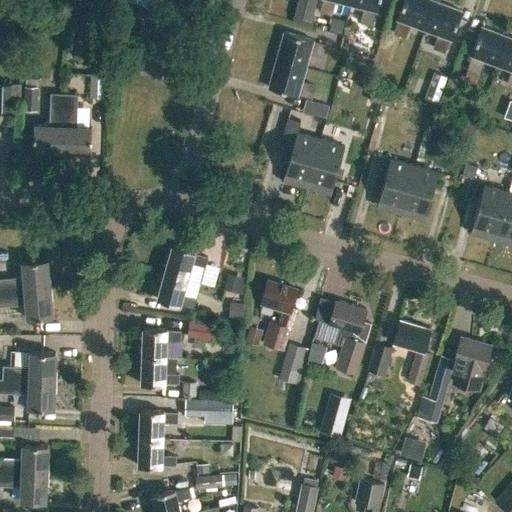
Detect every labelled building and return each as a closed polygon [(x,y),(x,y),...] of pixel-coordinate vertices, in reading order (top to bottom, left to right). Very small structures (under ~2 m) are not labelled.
[(315,0),(297,0),(293,16),(295,17),(311,21),(315,0)] [(335,0),(349,4),(349,0),(321,0),(319,12),(331,15),(335,0)] [(359,22),(372,25),(376,11),(377,11),(379,0),(349,0),(349,4),(363,8),(359,22)] [(410,24),(423,29),(434,1),(430,0),(403,0),(396,19),(398,19),(392,34),(404,38),(410,24)] [(432,48),(444,52),(449,39),(450,39),(461,11),(434,1),(423,29),(437,34),(432,48)] [(333,17),(330,30),(343,33),(346,20),(333,17)] [(484,60),(497,65),(508,37),(481,27),(470,55),(471,55),(466,69),(478,74),(484,60)] [(276,60),(304,68),(308,54),(323,58),(326,45),(312,41),(312,40),(284,32),(276,60)] [(506,84),(511,86),(511,38),(508,37),(497,65),(511,70),(506,84)] [(96,66),(108,66),(108,54),(96,54),(96,66)] [(297,94),(311,98),(315,86),(301,82),(304,68),(276,60),(268,87),(297,96),(297,94)] [(91,96),(106,97),(108,73),(92,72),(91,96)] [(444,87),(448,77),(435,73),(432,82),(444,87)] [(10,84),(0,83),(0,108),(9,109),(10,84)] [(20,105),(34,106),(35,84),(20,84),(20,105)] [(61,151),(89,153),(90,125),(76,124),(77,94),(76,94),(76,88),(65,88),(64,94),(61,151)] [(33,150),(61,151),(64,94),(50,93),(49,123),(34,123),(33,150)] [(323,104),(320,115),(327,117),(330,106),(323,104)] [(320,139),(297,132),(299,124),(287,121),(283,136),(293,139),(294,140),(291,150),(285,173),(309,180),(320,139)] [(333,186),(344,145),(341,145),(320,139),(309,180),(333,186)] [(409,182),(414,165),(390,158),(379,199),(403,206),(409,182)] [(427,213),(438,172),(414,165),(409,182),(403,206),(427,213)] [(497,232),(508,191),(484,184),(472,225),(497,232)] [(511,236),(511,192),(508,191),(497,232),(511,236)] [(165,272),(187,278),(191,262),(204,265),(206,257),(193,253),(194,251),(172,245),(165,272)] [(0,291),(49,287),(46,259),(22,261),(23,277),(0,278),(0,291)] [(221,287),(240,292),(243,281),(240,280),(241,275),(225,271),(221,287)] [(179,304),(193,308),(196,298),(182,294),(187,278),(165,272),(157,299),(179,305),(179,304)] [(278,324),(291,328),(297,306),(292,305),(297,288),(267,279),(260,303),(283,309),(278,324)] [(49,287),(0,291),(0,304),(25,303),(26,318),(52,316),(49,287)] [(335,366),(355,373),(365,342),(364,342),(370,323),(362,320),(366,309),(335,299),(328,322),(339,326),(339,328),(343,336),(345,337),(335,366)] [(406,381),(420,384),(429,352),(424,351),(430,328),(399,319),(392,342),(416,349),(406,381)] [(216,341),(218,326),(191,322),(189,337),(216,341)] [(268,322),(262,344),(282,350),(289,328),(268,322)] [(244,342),(257,346),(262,331),(250,326),(244,342)] [(143,328),(142,356),(165,357),(166,340),(180,340),(180,330),(166,330),(166,329),(143,328)] [(452,367),(457,368),(454,381),(477,388),(490,345),(461,337),(452,367)] [(375,342),(367,369),(384,374),(392,347),(375,342)] [(302,372),(298,371),(305,348),(288,343),(278,378),(298,384),(302,372)] [(0,377),(54,380),(55,351),(29,350),(28,369),(18,369),(18,366),(0,364),(0,377)] [(435,375),(447,378),(452,357),(440,354),(435,375)] [(164,384),(178,384),(178,374),(165,374),(165,357),(142,356),(141,383),(164,384)] [(433,376),(428,397),(422,395),(416,416),(430,420),(436,399),(443,401),(448,380),(433,376)] [(27,408),(53,409),(54,380),(0,377),(0,391),(18,392),(18,389),(27,389),(27,408)] [(183,396),(196,396),(197,381),(183,381),(183,396)] [(331,393),(321,432),(337,436),(341,437),(352,399),(331,393)] [(205,416),(205,423),(234,424),(235,400),(185,398),(185,415),(205,416)] [(0,419),(14,420),(14,406),(0,405),(0,419)] [(140,409),(139,437),(162,438),(163,422),(177,422),(177,412),(163,412),(163,410),(140,409)] [(0,440),(14,441),(14,424),(0,423),(0,440)] [(398,453),(419,458),(424,439),(403,434),(398,453)] [(138,465),(161,466),(161,465),(175,466),(176,455),(161,454),(162,438),(139,437),(138,465)] [(21,472),(46,473),(47,444),(22,443),(21,472)] [(0,471),(10,472),(11,458),(0,457),(0,471)] [(198,473),(210,472),(209,464),(197,465),(198,473)] [(410,464),(408,472),(420,475),(422,467),(410,464)] [(10,472),(0,471),(0,484),(21,485),(20,500),(45,501),(46,473),(21,472),(10,472)] [(194,476),(196,489),(221,486),(220,473),(194,476)] [(355,505),(365,506),(363,511),(378,511),(384,483),(360,479),(355,505)] [(511,481),(500,494),(511,505),(511,481)] [(301,483),(294,511),(310,511),(316,486),(301,483)] [(152,495),(156,511),(179,511),(177,500),(190,496),(188,486),(174,490),(174,489),(152,495)]
